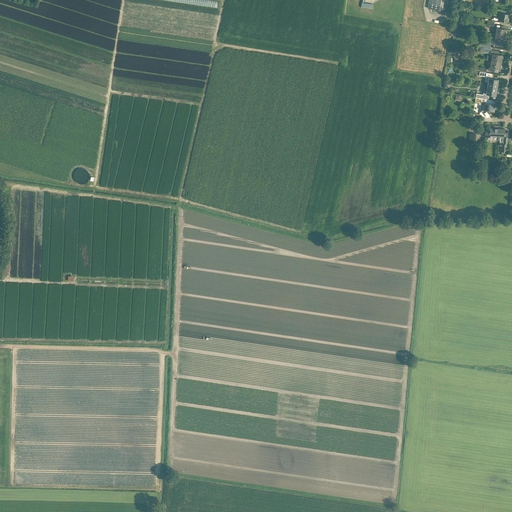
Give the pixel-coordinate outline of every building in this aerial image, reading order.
[(449,12),(451,0),(428,0),(427,9),(449,12)] [(500,20),(503,20),(508,21),(509,14),(501,13),(502,10),(495,9),(494,16),(500,17),(500,20)] [(497,25),(496,35),(506,36),(507,29),(504,29),(505,26),(497,25)] [(484,42),(484,46),(490,47),(491,44),(500,45),(500,42),(504,43),(506,36),(496,35),(495,41),(492,40),(491,41),(491,43),(484,42)] [(484,46),(479,45),(478,47),(478,48),(477,51),(479,53),(481,53),(482,52),(489,53),(490,47),(484,46)] [(493,54),(492,60),(502,62),(503,55),(498,54),(499,52),(491,50),(490,53),(493,54)] [(489,67),(488,71),(495,72),(498,72),(498,69),(500,69),(502,62),(492,60),(491,67),(489,67)] [(488,82),(487,86),(497,88),(498,80),(499,80),(491,78),(492,74),(486,73),(479,72),(479,76),(485,76),(485,81),(488,82)] [(476,98),(486,99),(489,99),(488,99),(489,94),(496,96),(496,95),(497,88),(487,86),(487,90),(484,89),(483,94),(476,93),(476,98)] [(486,99),(476,98),(475,102),(481,103),(480,109),(494,111),(495,104),(485,103),(486,99)] [(505,137),(505,134),(505,129),(490,128),(490,131),(485,130),(485,137),(490,137),(490,136),(505,137)]
